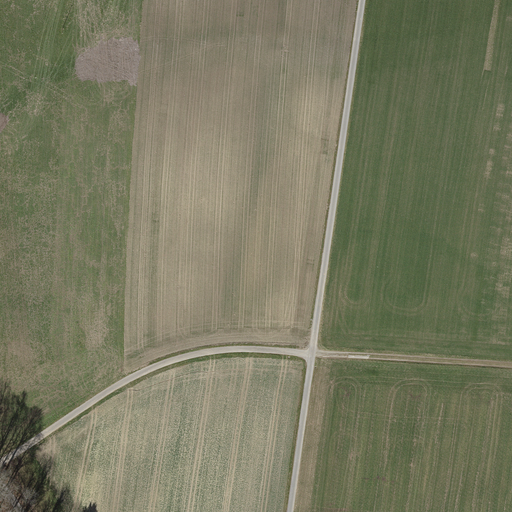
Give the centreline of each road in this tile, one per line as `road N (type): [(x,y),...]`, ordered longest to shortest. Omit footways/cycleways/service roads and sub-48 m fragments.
road 1 (track): [(0,462),(121,382),(192,354),(240,348),(511,366)]
road 2 (track): [(362,0),(291,511)]
